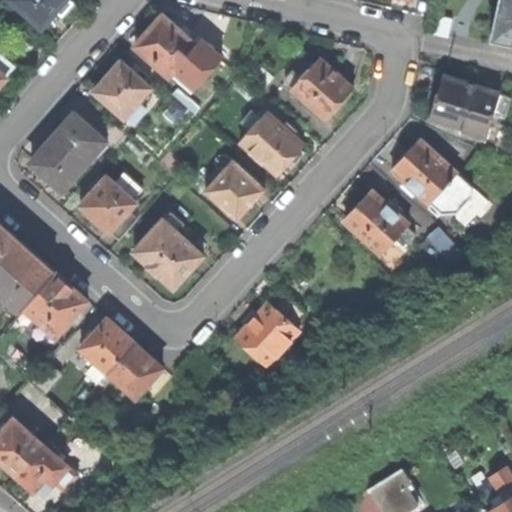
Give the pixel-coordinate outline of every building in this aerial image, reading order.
[(12,0),(43,27),(58,10),(62,14),(68,8),(73,3),(70,0),(12,0)] [(511,0),(501,0),(493,40),(511,44),(511,0)] [(137,46),(179,84),(195,67),(190,63),(200,52),(195,48),(197,46),(164,16),(152,30),(137,46)] [(0,85),(7,77),(6,76),(15,66),(0,52),(0,85)] [(291,89),(326,120),(340,104),(355,88),(321,57),(301,78),(293,72),(286,79),(294,86),(291,89)] [(266,86),(274,77),(257,61),(249,70),(266,86)] [(95,93),(125,120),(126,119),(133,125),(146,110),(139,104),(152,89),(146,84),(150,78),(142,71),(137,76),(122,63),(108,79),(95,93)] [(462,131),(486,139),(494,114),(505,118),(511,96),(445,76),(439,94),(432,117),(463,126),(462,131)] [(241,142),(279,176),(291,163),(306,145),(268,111),(241,142)] [(32,163),(63,191),(106,142),(75,114),(54,138),(32,163)] [(393,169),(442,215),(470,185),(457,174),(456,173),(420,139),(405,156),(393,169)] [(208,191),(239,219),(260,196),(266,189),(234,161),(228,156),(225,156),(222,156),(219,157),(217,160),(216,163),(216,166),(219,170),(208,182),(212,186),(208,191)] [(111,233),(120,241),(139,219),(130,212),(137,203),(134,200),(144,188),(125,172),(115,183),(108,176),(80,206),(98,222),(110,233),(111,233)] [(346,220),(383,254),(396,240),(404,247),(416,233),(408,226),(410,225),(373,191),(360,205),(346,220)] [(159,274),(175,288),(204,256),(179,233),(186,225),(171,212),(164,221),(163,220),(135,253),(149,266),(148,267),(153,272),(157,276),(159,274)] [(31,249),(1,222),(0,222),(0,292),(20,311),(24,307),(56,271),(31,249)] [(439,226),(426,237),(444,256),(456,245),(439,226)] [(78,313),(89,300),(76,289),(56,271),(24,307),(57,336),(68,324),(69,324),(77,314),(78,313)] [(270,302),(297,327),(309,313),(282,288),(270,302)] [(300,330),(297,327),(270,302),(263,309),(257,316),(253,312),(244,323),(247,326),(236,339),(267,366),(300,330)] [(81,348),(108,373),(136,342),(123,331),(109,318),(81,348)] [(108,373),(136,398),(163,367),(154,359),(136,342),(108,373)] [(200,393),(220,371),(198,352),(179,374),(200,393)] [(32,384),(45,395),(64,374),(51,363),(32,384)] [(14,419),(0,434),(0,460),(17,476),(45,445),(14,419)] [(104,448),(116,458),(138,434),(126,423),(104,448)] [(489,511),(511,511),(511,475),(507,467),(490,478),(504,501),(489,511)] [(403,469),(368,490),(383,511),(406,511),(418,505),(407,486),(412,483),(403,469)] [(362,511),(383,511),(368,490),(354,499),(362,511)]
